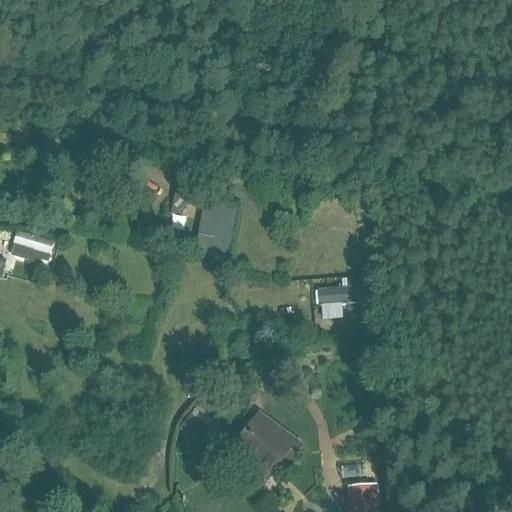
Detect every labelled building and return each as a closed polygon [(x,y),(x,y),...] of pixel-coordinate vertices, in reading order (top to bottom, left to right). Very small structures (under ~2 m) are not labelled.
[(198,237),(194,256),(226,263),(236,212),(220,209),(214,240),(198,237)] [(112,219),(100,216),(97,229),(109,232),(112,219)] [(172,216),(169,230),(181,232),(183,218),(172,216)] [(173,232),(169,247),(184,251),(188,236),(173,232)] [(54,245),(17,234),(10,258),(37,266),(38,262),(49,265),(54,245)] [(353,264),(353,278),(367,278),(366,264),(353,264)] [(359,282),(346,283),(347,289),(317,292),(318,308),(366,305),(365,288),(360,288),(359,282)] [(369,337),(368,324),(355,325),(356,339),(369,337)] [(197,410),(214,422),(221,413),(205,401),(197,410)] [(179,431),(196,443),(208,427),(193,416),(191,415),(179,431)] [(230,454),(251,470),(267,482),(289,453),(294,457),(302,447),(260,415),(230,454)] [(374,430),(368,425),(360,426),(356,432),(356,440),(363,445),(370,444),(375,438),(374,430)] [(370,511),(368,489),(348,491),(350,511),(370,511)]
